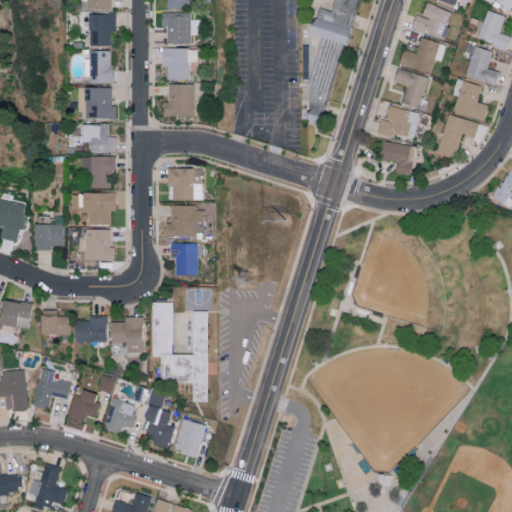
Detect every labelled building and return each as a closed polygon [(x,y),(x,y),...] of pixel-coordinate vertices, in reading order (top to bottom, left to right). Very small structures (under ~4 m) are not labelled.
[(325,114),(359,0),(339,0),(335,21),(320,17),(313,34),(325,37),(309,86),(312,110),(325,114)] [(416,13),(411,25),(443,38),(453,12),(426,1),(421,15),(416,13)] [(473,35),(493,39),(491,45),(507,49),(510,35),(501,32),(505,14),(487,9),(484,22),(476,20),(473,35)] [(162,11),(162,25),(167,25),(167,40),(191,41),(191,33),(198,33),(198,20),(191,20),(192,12),(162,11)] [(116,13),(89,13),(89,44),(111,45),(111,31),(115,31),(116,13)] [(431,71),(433,58),(442,60),(446,42),(420,37),(417,51),(402,48),(399,65),(431,71)] [(495,84),(499,70),(487,67),(492,49),(466,42),(464,51),(471,53),(465,76),(495,84)] [(166,78),(188,79),(189,61),(197,61),(197,47),(161,47),(161,64),(167,65),(166,78)] [(112,80),(111,49),(89,49),(90,81),(112,80)] [(428,76),(397,67),(393,80),(405,84),(400,101),(419,106),(428,76)] [(484,119),(488,104),(477,101),(482,85),(463,79),(453,110),(484,119)] [(163,114),(193,114),(193,83),(168,83),(167,101),(163,101),(163,114)] [(78,110),(85,111),(85,117),(115,117),(115,105),(111,105),(111,86),(78,85),(78,110)] [(419,112),(388,104),(385,119),(380,117),(377,130),(413,139),(419,112)] [(437,151),(455,156),(461,132),(475,136),(479,121),(447,113),(437,151)] [(109,122),(90,122),(89,150),(115,151),(116,135),(109,135),(109,122)] [(411,174),(414,144),(381,140),(379,158),(396,160),(394,172),(411,174)] [(114,155),(81,155),(81,171),(89,171),(89,187),(109,186),(109,172),(115,172),(114,155)] [(511,164),(509,164),(495,198),(505,202),(508,196),(511,197),(511,164)] [(202,167),(167,167),(167,185),(172,185),(172,199),(202,198),(202,167)] [(111,223),(111,210),(115,210),(115,192),(72,191),(72,201),(78,201),(78,211),(88,211),(88,223),(111,223)] [(0,237),(16,240),(18,228),(22,228),(26,203),(0,198),(0,224),(2,225),(0,237)] [(203,234),(203,209),(195,209),(195,204),(170,204),(171,222),(166,222),(166,234),(203,234)] [(62,223),(34,223),(34,247),(63,247),(62,223)] [(77,259),(114,259),(114,246),(109,246),(110,228),(85,227),(85,234),(78,234),(77,259)] [(175,274),(197,273),(197,242),(170,242),(170,257),(174,256),(175,274)] [(0,323),(29,328),(32,303),(3,298),(0,317),(0,323)] [(153,302),(172,302),(172,312),(192,313),(192,309),(207,310),(206,402),(191,401),(191,381),(161,382),(161,357),(152,357),(153,302)] [(69,334),(69,315),(57,315),(57,309),(41,308),(40,333),(69,334)] [(74,340),(105,341),(106,315),(87,314),(87,321),(74,320),(74,340)] [(111,321),(110,341),(126,342),(126,351),(142,352),(142,316),(125,315),(125,321),(111,321)] [(70,381),(53,378),(55,370),(40,367),(33,405),(48,408),(51,395),(67,398),(70,381)] [(28,408),(24,368),(1,371),(2,379),(0,378),(0,395),(12,394),(13,410),(28,408)] [(68,416),(83,421),(86,412),(95,416),(100,402),(93,400),(96,393),(78,387),(68,416)] [(137,404),(112,397),(102,428),(119,433),(122,424),(130,426),(137,404)] [(196,456),(206,425),(183,417),(173,449),(196,456)] [(29,493),(35,494),(34,502),(50,505),(51,501),(64,503),(67,488),(56,485),(60,466),(44,463),(41,480),(32,479),(29,493)] [(17,474),(0,474),(0,505),(6,505),(6,491),(18,491),(17,474)] [(145,511),(150,495),(135,492),(132,503),(114,498),(110,511),(145,511)] [(154,511),(168,511),(171,501),(156,498),(153,511),(154,511)] [(191,511),(193,509),(174,503),(171,511),(191,511)]
